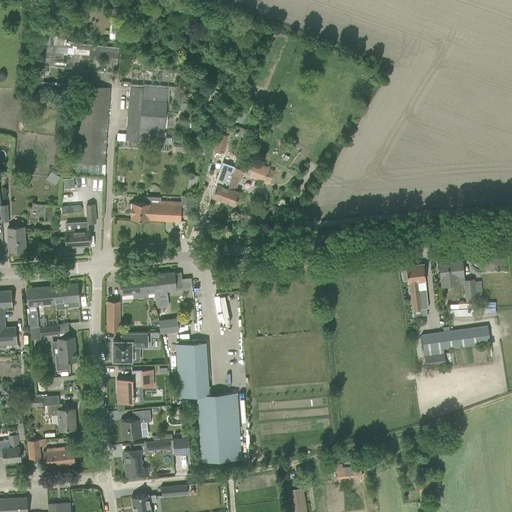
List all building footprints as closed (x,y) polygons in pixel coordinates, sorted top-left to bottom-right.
[(116,69),(118,46),(56,40),(54,63),(65,64),(66,53),(94,55),(92,67),(116,69)] [(104,161),(109,87),(78,85),(72,161),(104,164),(104,162),(104,161)] [(218,133),(214,150),(223,152),(227,136),(218,133)] [(269,167),(269,166),(254,160),(253,163),(248,176),(263,182),(264,179),(269,181),(274,169),(269,167)] [(211,197),(223,201),(236,167),(225,163),(217,184),(216,183),(215,187),(211,197)] [(236,167),(223,201),(234,205),(239,192),(233,190),(235,184),(236,185),(242,169),(236,167)] [(50,171),(45,179),(54,184),(59,177),(50,171)] [(72,178),(62,179),(63,188),(73,186),(72,178)] [(130,202),(129,218),(180,221),(181,211),(185,211),(187,196),(182,196),(181,202),(145,200),(145,203),(130,202)] [(185,211),(184,215),(191,216),(194,197),(187,196),(185,211)] [(86,205),(87,223),(95,222),(94,204),(86,205)] [(7,227),(8,241),(9,251),(25,249),(23,226),(7,227)] [(81,246),(89,245),(88,229),(65,231),(66,247),(78,246),(78,245),(81,244),(81,246)] [(451,262),(439,264),(440,274),(440,278),(441,285),(459,283),(459,276),(463,275),(462,269),(461,259),(451,261),(451,262)] [(406,269),(401,269),(402,280),(407,280),(407,283),(409,282),(412,310),(428,308),(426,291),(425,281),(424,274),(423,264),(405,266),(406,269)] [(174,272),(152,274),(154,292),(157,292),(158,295),(167,294),(167,291),(176,290),(176,288),(182,287),(180,272),(174,273),(174,272)] [(118,278),(120,295),(132,293),(133,298),(148,296),(147,293),(154,292),(152,274),(118,278)] [(474,279),(464,280),(464,282),(466,302),(474,301),(475,302),(483,302),(481,285),(479,286),(478,281),(474,282),(474,279)] [(77,283),(53,285),(54,302),(55,302),(56,308),(69,307),(79,306),(77,283)] [(51,286),(25,288),(26,298),(27,305),(28,313),(27,313),(28,327),(38,326),(36,304),(53,303),(54,302),(53,285),(51,286)] [(0,345),(17,344),(15,327),(6,328),(4,307),(12,307),(11,290),(0,290),(0,345)] [(106,330),(119,331),(119,300),(106,300),(106,330)] [(161,320),(162,333),(178,330),(176,318),(161,320)] [(39,327),(40,335),(58,333),(57,325),(39,327)] [(443,349),(489,343),(487,326),(449,331),(448,327),(442,328),(442,332),(420,335),(426,368),(445,366),(443,349)] [(112,360),(131,360),(138,360),(139,346),(147,346),(147,333),(121,333),(121,341),(113,340),(112,360)] [(54,354),(56,370),(70,369),(69,361),(76,360),(73,337),(57,338),(59,354),(54,354)] [(175,343),(178,397),(196,396),(200,462),(241,460),(237,394),(209,395),(205,342),(175,343)] [(116,379),(117,402),(133,402),(132,395),(134,395),(133,393),(132,393),(132,387),(153,386),(152,369),(131,370),(131,378),(116,379)] [(25,398),(26,405),(41,404),(40,397),(25,398)] [(46,404),(47,415),(51,415),(51,423),(58,423),(59,429),(74,428),(74,417),(72,417),(72,412),(73,412),(73,409),(62,409),(61,403),(46,404)] [(122,420),(123,425),(121,425),(122,438),(141,436),(139,422),(150,421),(149,409),(132,411),(133,419),(122,420)] [(20,460),(18,450),(17,434),(9,435),(10,447),(2,447),(4,462),(20,460)] [(172,447),(172,438),(171,438),(171,440),(169,440),(146,442),(147,449),(172,447)] [(189,454),(188,438),(172,438),(172,447),(173,455),(189,454)] [(46,446),(45,439),(26,441),(28,459),(39,458),(39,447),(46,446)] [(73,448),(64,449),(64,447),(45,448),(46,451),(42,452),(44,467),(74,464),(73,448)] [(123,451),(126,476),(148,473),(147,467),(141,468),(139,449),(123,451)] [(336,468),(337,478),(361,476),(360,466),(336,468)] [(427,478),(421,479),(417,479),(419,490),(435,489),(434,478),(427,478)] [(186,484),(160,487),(161,496),(187,493),(186,484)] [(306,511),(302,487),(287,490),(291,511),(290,511),(306,511)] [(148,494),(131,496),(133,511),(150,511),(149,502),(156,501),(155,494),(148,495),(148,494)] [(26,511),(26,497),(2,498),(3,511),(26,511)] [(70,511),(70,502),(47,504),(47,511),(70,511)]
